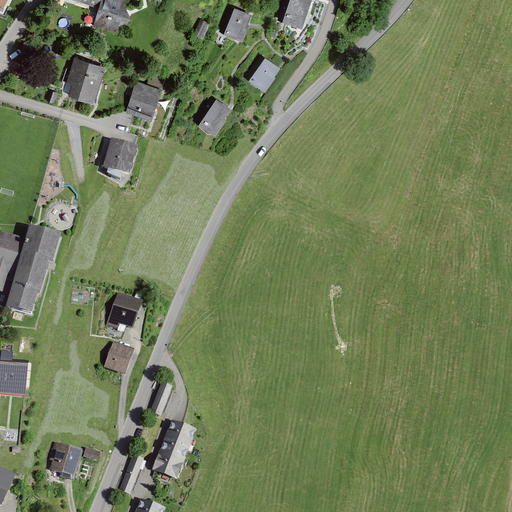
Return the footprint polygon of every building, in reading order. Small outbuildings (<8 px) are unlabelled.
[(117,22),(127,17),(122,7),(123,0),(75,0),(79,1),(78,0),(80,0),(99,6),(97,11),(93,25),(96,26),(114,31),(117,22)] [(303,6),(306,7),(308,0),(282,0),(277,17),(297,24),(303,6)] [(243,23),(245,23),(248,14),(228,6),(219,29),(227,32),(228,29),(239,33),(243,23)] [(193,34),(201,37),(207,24),(200,20),(193,34)] [(27,55),(34,57),(37,47),(23,43),(20,50),(18,57),(25,59),(26,59),(27,55)] [(270,74),(271,75),(277,67),(275,67),(259,55),(245,75),(252,80),(254,77),(263,84),(270,74)] [(68,93),(91,100),(102,67),(73,58),(68,74),(73,75),(68,93)] [(133,114),(150,119),(159,89),(135,82),(135,83),(126,111),(133,114)] [(43,99),(53,103),(56,93),(47,89),(43,99)] [(203,121),(213,128),(227,108),(211,96),(195,119),(201,124),(203,121)] [(121,173),(125,174),(133,148),(123,145),(111,142),(105,160),(102,159),(100,166),(103,167),(103,168),(108,169),(106,174),(118,181),(121,173)] [(28,230),(25,242),(0,234),(0,265),(16,270),(5,308),(30,315),(36,293),(38,294),(46,269),(44,268),(46,261),(51,262),(58,239),(28,230)] [(123,325),(130,327),(138,304),(117,297),(104,334),(118,339),(123,325)] [(104,367),(121,373),(129,352),(115,346),(112,345),(110,351),(108,350),(106,354),(108,355),(104,367)] [(0,394),(25,397),(28,365),(12,363),(13,352),(1,351),(0,362),(0,394)] [(159,416),(168,392),(170,388),(161,385),(151,409),(150,413),(159,416)] [(187,440),(190,441),(193,432),(179,426),(171,423),(167,432),(170,433),(168,438),(185,445),(187,440)] [(185,451),(183,451),(185,446),(185,445),(168,438),(167,439),(165,443),(163,443),(160,452),(182,461),(185,451)] [(71,477),(73,477),(78,462),(76,461),(79,452),(58,445),(55,453),(52,452),(50,458),(54,459),(50,470),(59,473),(58,477),(63,478),(70,480),(71,477)] [(175,479),(180,466),(177,465),(179,460),(182,461),(160,452),(159,452),(162,453),(160,458),(157,457),(152,470),(175,479)] [(137,470),(141,461),(132,457),(128,466),(120,488),(119,491),(128,495),(134,477),(137,470)] [(0,501),(5,491),(12,476),(0,470),(0,501)] [(161,511),(162,510),(148,504),(140,501),(136,510),(138,511),(161,511)]
